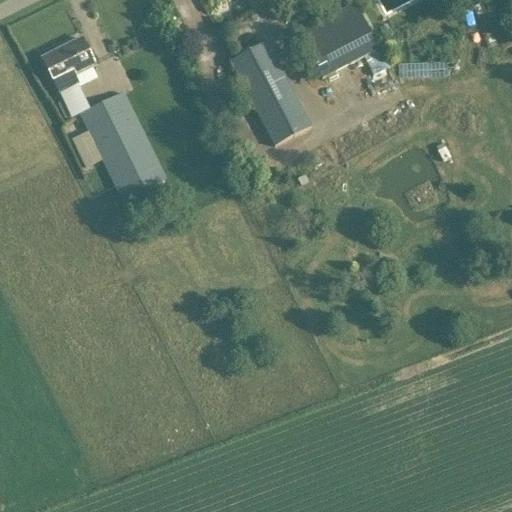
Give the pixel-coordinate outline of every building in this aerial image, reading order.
[(298,35),(323,82),(379,53),(354,5),(298,35)] [(43,60),(52,78),(60,95),(79,86),(75,79),(97,69),(91,58),(82,41),(43,60)] [(275,148),(310,130),(268,47),(233,65),(275,148)] [(72,142),(86,172),(102,164),(122,204),(166,183),(124,96),(79,117),(88,135),(72,142)] [(57,106),(65,121),(71,118),(74,117),(66,102),(64,103),(57,106)]
